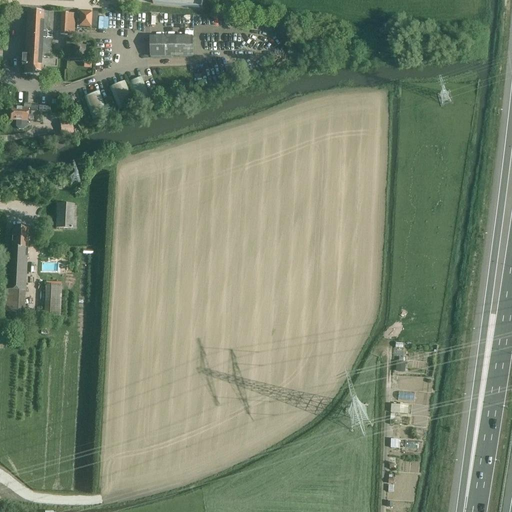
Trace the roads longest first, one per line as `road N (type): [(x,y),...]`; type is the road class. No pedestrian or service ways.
road 1 (motorway): [(511,112),(485,315),(472,511)]
road 2 (motorway): [(511,276),(475,511)]
road 3 (track): [(382,511),(389,349)]
